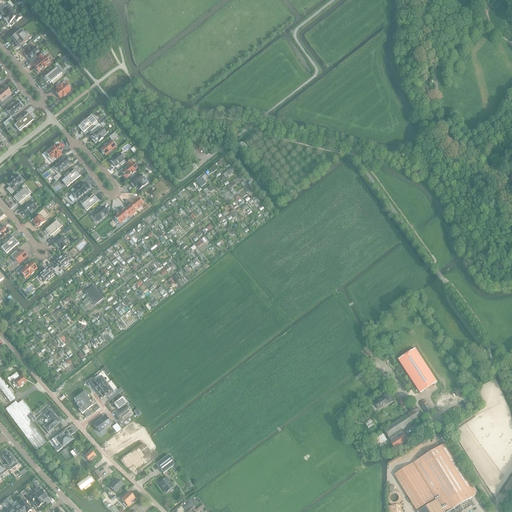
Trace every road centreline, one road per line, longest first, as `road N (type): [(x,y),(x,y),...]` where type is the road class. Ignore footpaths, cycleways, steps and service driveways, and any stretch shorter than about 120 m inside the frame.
road 1 (unknown): [(434,266),(360,155),(237,123),(189,123),(147,102),(117,60),(92,0)]
road 2 (residential): [(67,136),(106,194),(116,187),(77,138)]
road 3 (residential): [(0,334),(78,427)]
road 4 (residential): [(78,427),(163,511)]
road 5 (unknown): [(495,381),(484,328),(443,279)]
